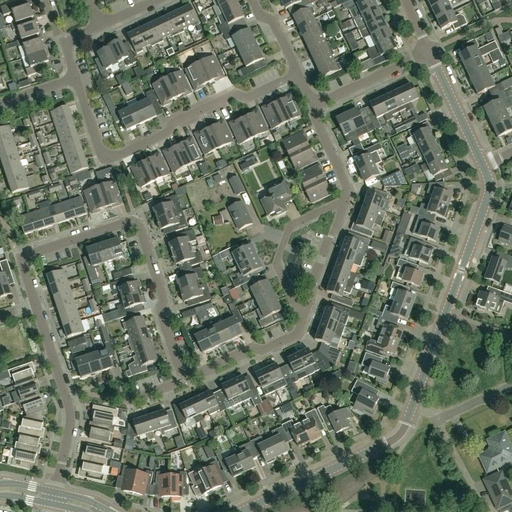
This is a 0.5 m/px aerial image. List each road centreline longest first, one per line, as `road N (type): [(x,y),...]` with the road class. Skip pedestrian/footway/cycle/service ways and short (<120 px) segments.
road 1 (residential): [(188,374),(176,363),(135,222),(23,258),(35,304)]
road 2 (residential): [(297,74),(248,97),(234,94),(114,156),(97,143),(75,78)]
road 3 (tertiary): [(241,511),(394,438),(412,406)]
road 4 (residential): [(35,304),(70,415),(55,493)]
road 5 (residential): [(305,310),(296,307),(276,263),(289,224),(346,198)]
road 6 (residential): [(443,319),(488,192),(483,167)]
road 7 (residential): [(188,374),(297,334),(305,310)]
road 8 (residential): [(483,167),(428,51)]
road 9 (residential): [(312,105),(428,51)]
